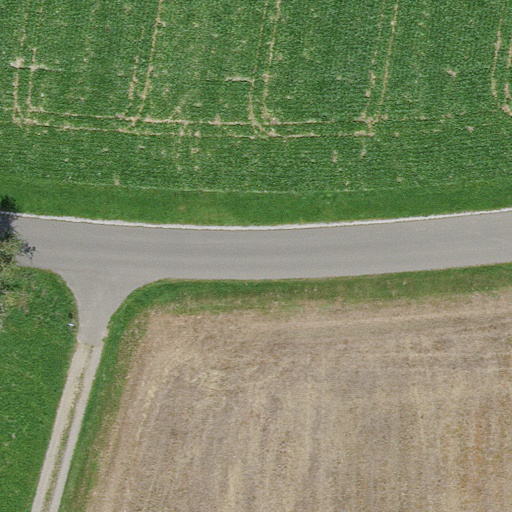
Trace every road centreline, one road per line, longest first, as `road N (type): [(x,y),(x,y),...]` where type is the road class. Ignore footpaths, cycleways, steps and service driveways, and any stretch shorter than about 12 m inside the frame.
road 1 (unclassified): [(0,243),(117,252),(334,248),(511,229)]
road 2 (track): [(49,511),(117,252)]
